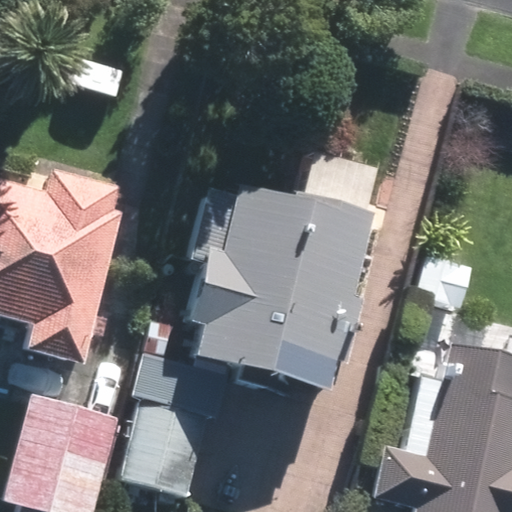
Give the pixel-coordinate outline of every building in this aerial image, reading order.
[(70,365),(110,210),(103,209),(109,188),(40,171),(34,193),(0,183),(0,320),(18,326),(12,349),(70,365)] [(282,199),(225,185),(222,195),(195,188),(177,259),(189,262),(174,322),(188,326),(180,357),(313,391),(321,361),(331,364),(348,299),(338,296),(359,212),(284,192),(282,199)] [(402,301),(448,316),(461,274),(415,259),(402,301)] [(511,511),(511,460),(511,457),(511,357),(439,340),(413,454),(370,444),(359,499),(400,508),(399,511),(511,511)] [(81,511),(107,417),(20,394),(0,466),(0,504),(10,507),(8,511),(81,511)] [(131,396),(109,478),(176,496),(197,413),(131,396)]
